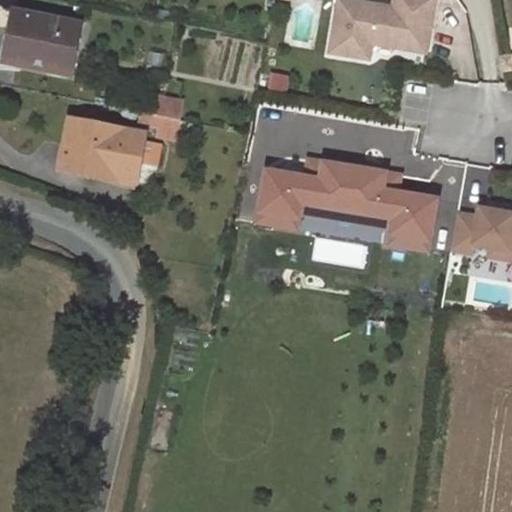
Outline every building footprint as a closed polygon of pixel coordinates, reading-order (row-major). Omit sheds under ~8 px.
[(434,0),(392,0),(392,6),(353,0),(337,0),(329,52),(368,58),(371,43),(398,47),(399,43),(404,41),(427,44),(434,0)] [(6,62),(69,74),(77,24),(16,12),(6,62)] [(425,52),(427,44),(404,41),(399,43),(398,47),(425,52)] [(164,104),(162,116),(180,120),(184,102),(165,98),(164,104)] [(139,112),(162,116),(164,104),(142,101),(139,112)] [(155,134),(158,135),(162,116),(139,112),(137,122),(157,126),(155,134)] [(158,135),(177,138),(180,120),(162,116),(158,135)] [(140,160),(143,141),(145,132),(70,118),(60,167),(135,180),(140,160)] [(152,163),(156,144),(143,141),(140,160),(152,163)] [(160,164),(164,146),(156,144),(152,163),(160,164)] [(428,250),(436,198),(397,191),(400,174),(307,159),(304,176),(265,169),(256,222),(274,224),(275,214),(298,218),(299,213),(301,203),(392,218),(390,228),(389,234),(412,238),(410,247),(428,250)] [(392,218),(301,203),(299,213),(390,228),(392,218)] [(457,212),(451,249),(471,253),(473,245),(489,247),(508,250),(506,258),(511,259),(511,212),(478,207),(477,215),(457,212)] [(274,224),(297,228),(298,218),(275,214),(274,224)] [(412,238),(389,234),(387,243),(410,247),(412,238)] [(489,247),(473,245),(471,253),(487,256),(489,247)]
